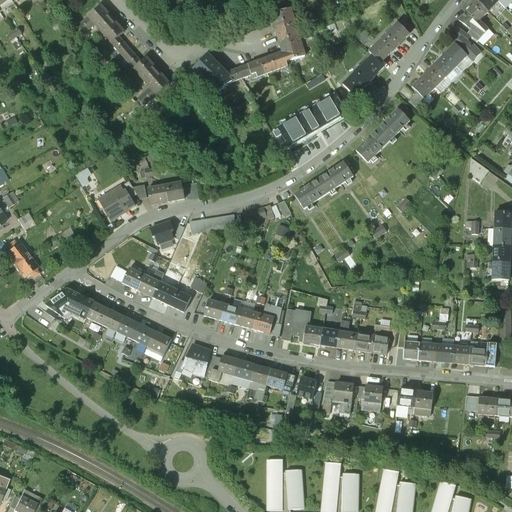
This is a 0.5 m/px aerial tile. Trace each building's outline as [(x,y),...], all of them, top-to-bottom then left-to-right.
[(495,0),(478,0),(477,2),(488,12),(498,2),(495,0)] [(488,12),(477,2),(466,12),(467,13),(477,23),(479,21),(488,12)] [(112,19),(101,6),(88,17),(88,18),(75,28),(82,36),(94,25),(99,31),(112,19)] [(282,54),(234,71),(238,81),(251,76),(252,80),(288,67),(286,63),(304,57),(299,40),(306,38),(305,35),(298,37),(290,10),(270,16),(282,54)] [(477,23),(467,13),(458,21),(470,30),(481,38),(489,31),(479,21),(477,23)] [(112,19),(99,31),(111,44),(122,56),(129,49),(118,37),(124,33),(112,19)] [(398,24),(386,35),(385,35),(380,40),(380,41),(369,53),(380,64),(390,54),(391,54),(399,46),(399,45),(409,35),(398,24)] [(470,37),(456,26),(451,33),(460,40),(465,44),(466,42),(470,37)] [(18,29),(12,33),(16,38),(21,34),(18,29)] [(481,38),(470,30),(466,34),(477,42),(481,38)] [(12,33),(7,37),(11,42),(16,38),(12,33)] [(472,48),(466,42),(465,44),(460,40),(455,45),(467,57),(471,62),(480,53),(473,47),(472,48)] [(455,45),(444,55),(444,56),(456,68),(467,57),(455,45)] [(141,63),(131,51),(123,57),(133,69),(145,83),(158,71),(146,58),(141,63)] [(207,56),(193,70),(217,93),(220,97),(239,86),(236,82),(238,81),(234,71),(224,75),(207,56)] [(444,56),(433,66),(445,78),(456,68),(444,56)] [(360,68),(354,73),(355,74),(343,86),(354,97),(365,87),(374,79),(373,78),(383,68),(372,57),(360,68)] [(433,66),(423,77),(435,89),(445,78),(433,66)] [(158,71),(145,83),(150,88),(137,99),(144,106),(156,96),(169,85),(158,71)] [(435,89),(423,77),(411,88),(423,100),(435,89)] [(335,96),(272,133),(276,139),(281,136),(285,143),(279,146),(282,151),(345,114),(335,96)] [(155,103),(146,111),(150,115),(159,108),(155,103)] [(398,110),(356,151),(368,163),(409,122),(398,110)] [(488,172),(470,159),(469,177),(479,185),(488,172)] [(344,164),(294,196),(303,210),(353,178),(344,164)] [(89,177),(94,174),(91,168),(78,175),(84,187),(92,183),(89,177)] [(95,175),(90,177),(92,183),(85,187),(86,190),(99,184),(95,175)] [(133,189),(129,183),(121,187),(124,191),(125,190),(131,199),(137,196),(133,189)] [(181,184),(164,187),(167,203),(184,200),(181,184)] [(144,186),(133,189),(137,196),(140,201),(147,199),(144,186)] [(121,187),(102,198),(107,207),(103,209),(111,222),(119,217),(119,216),(135,206),(131,199),(125,190),(124,191),(121,187)] [(164,187),(148,190),(150,206),(167,203),(164,187)] [(9,195),(3,199),(6,203),(12,200),(9,195)] [(12,200),(6,203),(9,208),(15,205),(12,200)] [(291,215),(284,202),(278,205),(284,218),(291,215)] [(270,206),(263,209),(266,218),(267,221),(274,219),(270,206)] [(281,217),(275,206),(271,209),(276,219),(281,217)] [(263,209),(243,215),(246,225),(266,218),(263,209)] [(511,213),(494,213),(494,230),(510,231),(511,213)] [(27,214),(17,220),(21,227),(31,221),(27,214)] [(234,217),(189,223),(191,235),(236,228),(234,217)] [(31,221),(21,227),(25,233),(35,226),(31,221)] [(78,223),(74,226),(80,234),(84,231),(78,223)] [(171,224),(150,230),(153,238),(155,238),(157,245),(173,240),(173,239),(171,232),(173,232),(171,224)] [(184,229),(179,226),(173,239),(179,242),(184,229)] [(510,231),(494,230),(493,247),(510,247),(510,231)] [(14,242),(7,246),(11,251),(5,255),(8,259),(7,259),(14,268),(28,257),(19,244),(17,246),(14,242)] [(510,247),(493,247),(493,263),(509,264),(510,247)] [(349,249),(337,255),(341,261),(352,255),(349,249)] [(28,257),(14,268),(20,276),(21,276),(24,279),(29,275),(32,280),(39,275),(35,270),(38,269),(28,257)] [(509,264),(493,263),(492,281),(509,281),(509,264)] [(145,276),(130,269),(122,284),(138,292),(145,276)] [(153,280),(145,276),(138,292),(153,299),(160,284),(164,276),(157,272),(153,280)] [(191,287),(204,294),(209,283),(197,276),(191,287)] [(176,291),(160,284),(153,299),(168,306),(176,291)] [(86,318),(94,304),(67,291),(46,306),(65,319),(72,313),(86,320),(86,318)] [(191,298),(176,291),(168,306),(183,314),(191,298)] [(225,305),(209,301),(204,317),(220,321),(225,305)] [(109,311),(94,304),(86,318),(102,326),(109,311)] [(241,310),(225,305),(220,321),(237,326),(241,310)] [(441,322),(452,321),(451,308),(441,309),(441,322)] [(257,314),(241,310),(237,326),(253,330),(257,314)] [(124,318),(109,311),(102,326),(117,333),(124,318)] [(511,344),(510,312),(500,313),(500,345),(511,344)] [(274,319),(257,314),(253,330),(269,335),(274,319)] [(139,326),(124,318),(117,333),(132,340),(139,326)] [(155,333),(139,326),(132,340),(147,348),(155,333)] [(323,330),(306,327),(304,344),(320,346),(323,330)] [(390,329),(375,327),(373,337),(371,353),(386,355),(387,346),(390,329)] [(397,330),(390,329),(387,346),(395,347),(397,330)] [(339,332),(323,330),(320,346),(337,349),(339,332)] [(400,331),(397,349),(404,350),(404,343),(405,343),(406,332),(400,331)] [(356,335),(339,332),(337,349),(353,351),(356,335)] [(171,341),(155,333),(147,348),(163,356),(171,341)] [(373,337),(356,335),(353,351),(371,354),(371,353),(373,337)] [(405,343),(404,343),(404,350),(403,360),(418,361),(420,345),(405,343)] [(487,351),(470,349),(469,366),(495,368),(497,345),(488,344),(487,351)] [(437,346),(420,345),(418,361),(435,363),(437,346)] [(453,348),(437,346),(435,363),(452,364),(453,348)] [(205,371),(209,356),(210,353),(194,348),(186,364),(184,370),(182,375),(191,378),(193,374),(203,377),(205,371)] [(470,349),(453,348),(452,364),(469,366),(470,349)] [(511,350),(502,349),(501,368),(511,369),(511,350)] [(221,360),(209,356),(205,371),(211,373),(210,376),(220,379),(221,374),(218,373),(221,360)] [(238,361),(222,357),(221,360),(218,373),(221,374),(234,377),(238,361)] [(184,370),(186,364),(181,361),(176,372),(182,375),(184,370)] [(255,365),(238,361),(234,377),(250,382),(255,365)] [(271,370),(255,365),(250,382),(267,386),(271,370)] [(288,374),(271,370),(267,386),(283,391),(285,385),(288,374)] [(296,376),(288,374),(285,385),(293,387),(296,376)] [(317,382),(301,378),(297,395),(312,400),(317,382)] [(336,383),(328,382),(324,400),(331,401),(334,401),(336,383)] [(354,386),(336,383),(334,401),(331,401),(330,405),(340,406),(340,414),(350,415),(354,386)] [(383,389),(366,386),(365,389),(364,401),(364,403),(381,405),(383,389)] [(416,393),(399,391),(397,407),(414,409),(416,393)] [(433,395),(416,393),(414,409),(431,411),(433,395)] [(296,398),(290,396),(286,411),(292,412),(296,398)] [(479,399),(466,397),(465,412),(478,413),(479,399)] [(496,400),(479,399),(478,413),(478,415),(495,417),(496,400)] [(511,411),(511,401),(496,400),(495,417),(511,418),(511,411)] [(327,404),(325,410),(332,412),(334,406),(327,404)] [(319,407),(313,406),(311,418),(317,419),(319,407)] [(411,511),(415,485),(412,485),(400,483),(399,487),(396,486),(399,473),(386,471),(384,471),(375,511),(357,511),(358,476),(356,475),(355,475),(343,475),(343,478),(340,478),(341,465),(328,464),(326,464),(321,511),(289,511),(290,511),(301,510),(304,510),(301,471),(298,471),(285,472),(286,474),(283,474),(283,461),(270,461),(267,461),(267,511),(468,511),(470,501),(468,500),(455,497),(455,501),(452,500),(456,487),(443,484),(441,483),(432,511),(411,511)] [(23,490),(13,511),(14,511),(32,511),(35,508),(37,510),(42,499),(23,490)]
